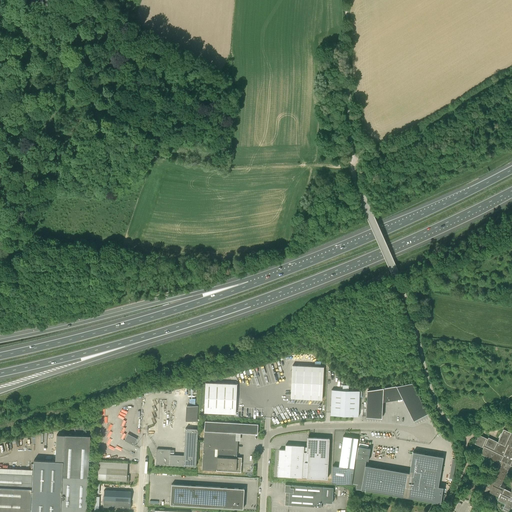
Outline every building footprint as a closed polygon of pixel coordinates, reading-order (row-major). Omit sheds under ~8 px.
[(291,398),(322,400),(324,367),(292,365),(291,398)] [(237,384),(205,382),(204,412),(235,414),(237,384)] [(396,387),(402,399),(404,403),(418,395),(412,384),(396,387)] [(331,390),(330,415),(341,416),(347,416),(358,416),(360,391),(348,390),(349,386),(343,385),(342,390),(331,390)] [(382,402),(402,399),(396,387),(383,389),(382,402)] [(382,402),(383,389),(367,391),(365,418),(381,419),(382,402)] [(418,395),(404,403),(413,421),(427,414),(418,395)] [(198,407),(187,406),(186,422),(197,422),(198,407)] [(205,421),(204,431),(202,470),(241,472),(242,457),(237,457),(238,433),(257,434),(258,424),(205,421)] [(196,466),(198,429),(185,428),(184,455),(170,454),(171,449),(157,449),(156,464),(196,466)] [(502,509),(509,511),(510,510),(511,506),(511,432),(510,432),(504,429),(498,442),(488,437),(487,439),(479,435),(475,444),(483,448),(481,453),(499,462),(493,477),(489,483),(487,488),(488,488),(490,489),(491,489),(489,492),(499,497),(497,500),(505,503),(502,509)] [(128,434),(124,441),(133,446),(137,439),(128,434)] [(86,511),(90,436),(64,435),(63,461),(34,460),(33,475),(32,475),(32,470),(0,468),(0,511),(86,511)] [(332,483),(351,484),(358,438),(343,436),(339,466),(332,465),(332,483)] [(307,437),(307,447),(304,447),(304,446),(285,445),(285,450),(279,449),(278,476),(306,477),(307,447),(308,437),(307,437)] [(308,437),(307,447),(306,477),(327,479),(329,438),(308,437)] [(370,449),(358,447),(356,459),(366,460),(368,461),(370,449)] [(361,489),(405,497),(436,502),(440,502),(443,487),(438,486),(443,457),(413,452),(409,473),(365,465),(361,489)] [(356,488),(361,489),(365,465),(366,460),(356,459),(353,484),(357,484),(356,488)] [(129,476),(127,476),(128,463),(98,461),(98,479),(123,481),(123,482),(129,482),(129,476)] [(170,504),(238,508),(243,509),(244,488),(172,484),(170,504)] [(290,492),(289,505),(321,507),(321,502),(332,503),(333,488),(285,484),(285,491),(290,492)] [(131,491),(104,490),(103,507),(130,509),(131,491)]
